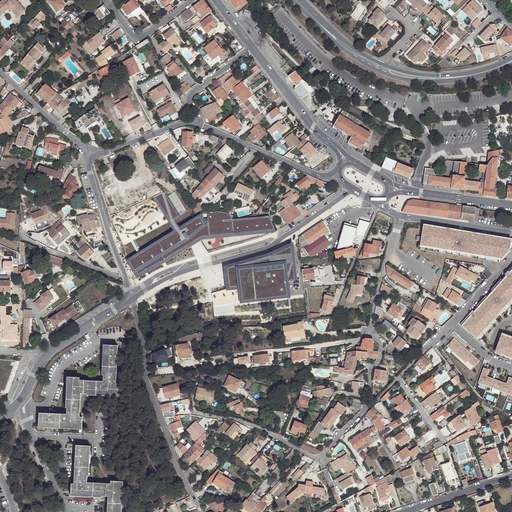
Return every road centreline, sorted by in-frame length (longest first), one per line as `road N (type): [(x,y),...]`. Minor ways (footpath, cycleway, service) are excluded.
road 1 (residential): [(130,296),(274,243),(354,191)]
road 2 (residential): [(201,511),(145,372),(130,296)]
road 3 (residential): [(194,413),(247,423),(316,457),(364,410)]
road 4 (residential): [(398,377),(511,257)]
road 5 (residential): [(338,174),(317,175),(198,124)]
road 6 (residential): [(85,154),(130,296)]
road 7 (secondary): [(252,47),(339,152)]
road 8 (residential): [(400,215),(370,333)]
